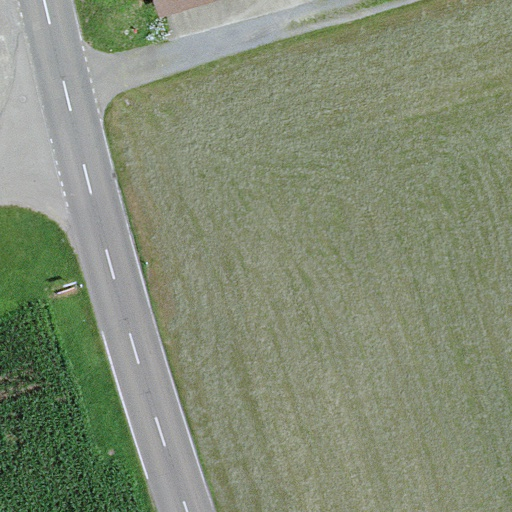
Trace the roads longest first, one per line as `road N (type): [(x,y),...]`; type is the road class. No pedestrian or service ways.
road 1 (tertiary): [(84,148),(151,396),(192,511)]
road 2 (tertiary): [(49,0),(84,148)]
